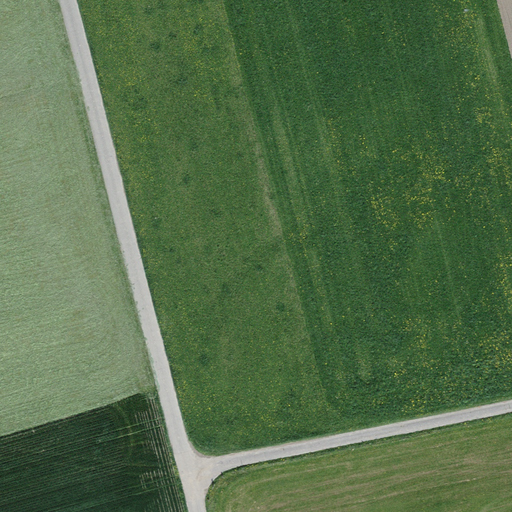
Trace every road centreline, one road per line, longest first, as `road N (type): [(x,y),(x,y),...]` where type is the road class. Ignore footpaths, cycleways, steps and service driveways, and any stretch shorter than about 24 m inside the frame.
road 1 (unclassified): [(68,0),(197,511)]
road 2 (track): [(187,470),(511,406)]
